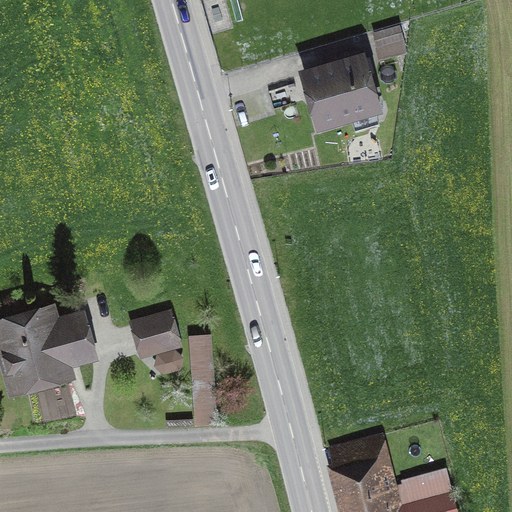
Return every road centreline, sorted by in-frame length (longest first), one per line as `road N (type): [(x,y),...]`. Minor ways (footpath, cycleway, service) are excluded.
road 1 (secondary): [(172,0),(293,432)]
road 2 (residential): [(0,447),(293,432)]
